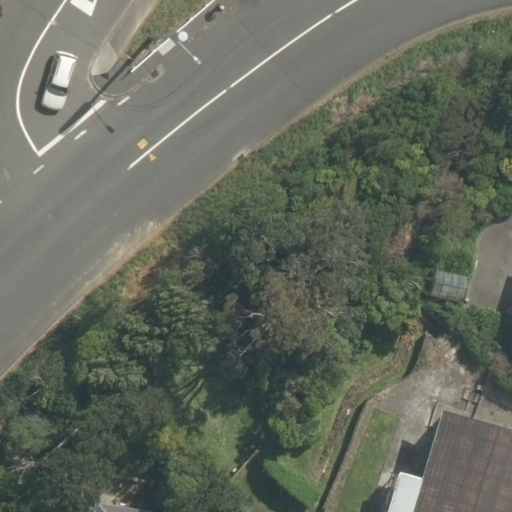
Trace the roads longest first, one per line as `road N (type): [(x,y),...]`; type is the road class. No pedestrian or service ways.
road 1 (tertiary): [(72,219),(250,68),(350,0)]
road 2 (residential): [(72,219),(33,149),(16,94),(64,0)]
